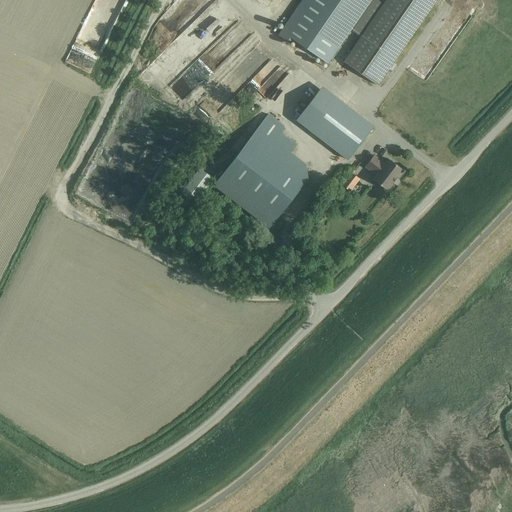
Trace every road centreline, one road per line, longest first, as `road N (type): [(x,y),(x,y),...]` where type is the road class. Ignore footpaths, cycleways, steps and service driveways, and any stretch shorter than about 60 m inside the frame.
road 1 (unclassified): [(0,509),(97,488),(193,436),(511,113)]
road 2 (track): [(326,306),(310,296),(243,296),(208,284),(59,202),(164,0)]
